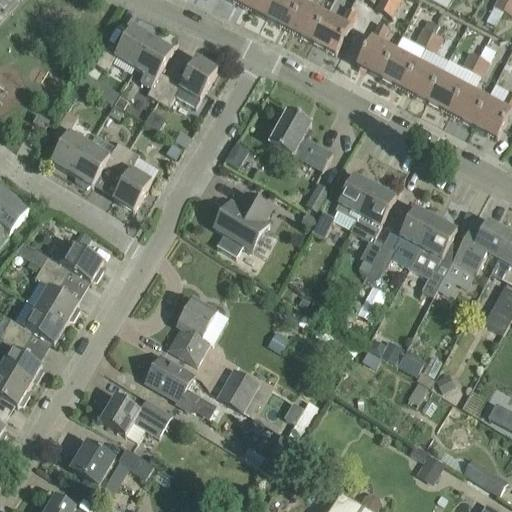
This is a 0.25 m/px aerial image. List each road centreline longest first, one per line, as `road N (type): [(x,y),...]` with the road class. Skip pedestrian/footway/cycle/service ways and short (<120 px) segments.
road 1 (residential): [(0,503),(149,258)]
road 2 (residential): [(511,187),(260,56)]
road 3 (residential): [(149,258),(260,56)]
road 4 (residential): [(149,258),(0,158)]
road 5 (residential): [(260,56),(139,0)]
